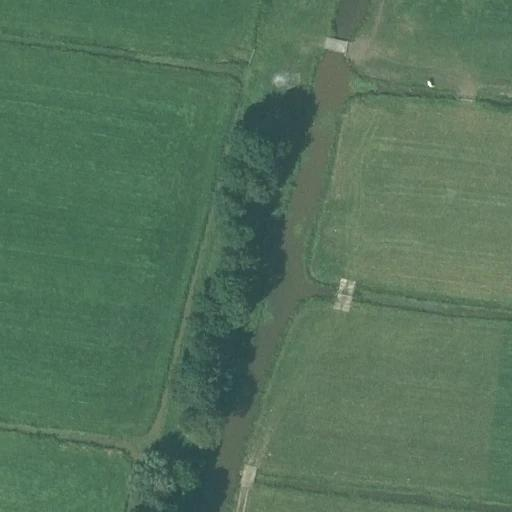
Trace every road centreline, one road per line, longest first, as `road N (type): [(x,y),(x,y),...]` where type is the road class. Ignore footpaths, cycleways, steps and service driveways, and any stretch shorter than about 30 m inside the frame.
road 1 (track): [(429,0),(402,55),(467,90),(459,123),(347,280),(339,311),(250,467),(239,511)]
road 2 (track): [(327,0),(300,62),(263,236),(186,511)]
road 3 (track): [(300,62),(0,17)]
